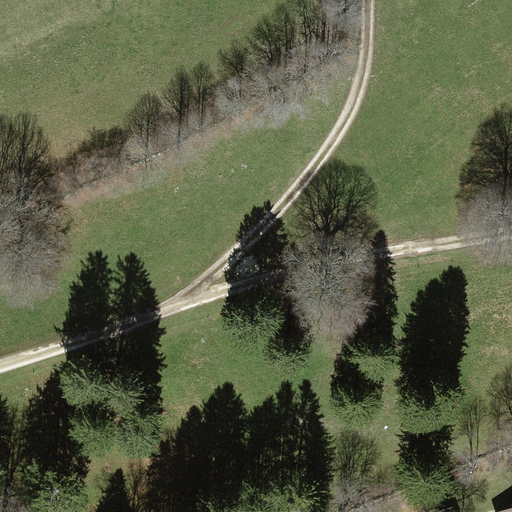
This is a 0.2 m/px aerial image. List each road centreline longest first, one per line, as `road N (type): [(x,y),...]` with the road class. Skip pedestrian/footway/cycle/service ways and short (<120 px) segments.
road 1 (track): [(511,233),(172,310),(0,369)]
road 2 (track): [(172,310),(250,241),(324,153),(357,91),(366,0)]
